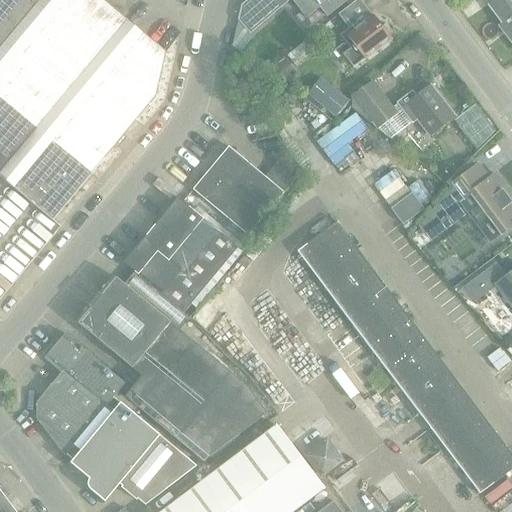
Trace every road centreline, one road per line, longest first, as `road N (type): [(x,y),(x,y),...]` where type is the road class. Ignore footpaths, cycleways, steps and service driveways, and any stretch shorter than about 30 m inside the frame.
road 1 (unclassified): [(217,0),(193,102),(0,346)]
road 2 (unclassified): [(511,115),(424,0)]
